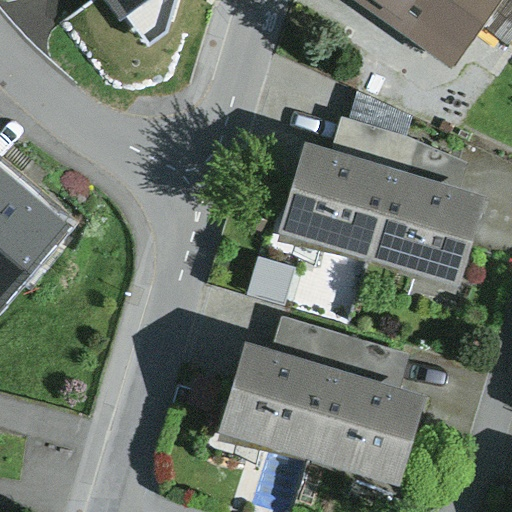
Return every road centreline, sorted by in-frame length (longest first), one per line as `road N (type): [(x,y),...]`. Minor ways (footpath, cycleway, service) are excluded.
road 1 (residential): [(213,187),(99,511)]
road 2 (residential): [(0,71),(22,95),(94,137),(213,187)]
road 3 (residential): [(269,0),(213,187)]
road 4 (residential): [(461,511),(482,480),(511,378)]
